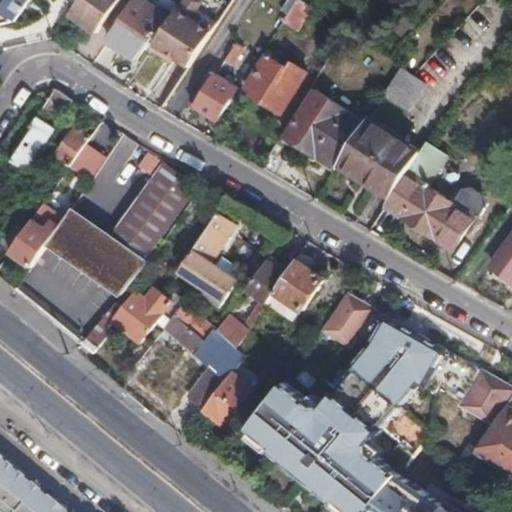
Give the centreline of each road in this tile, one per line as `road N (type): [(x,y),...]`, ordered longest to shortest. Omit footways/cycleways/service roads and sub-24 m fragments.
road 1 (residential): [(43,65),(76,74),(511,326)]
road 2 (primary): [(231,511),(0,318)]
road 3 (primary): [(0,365),(176,511)]
